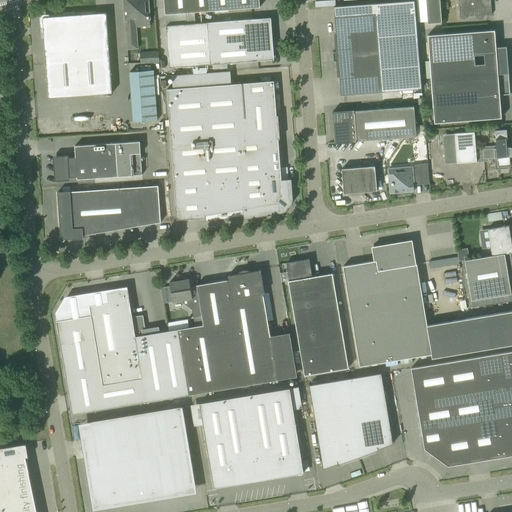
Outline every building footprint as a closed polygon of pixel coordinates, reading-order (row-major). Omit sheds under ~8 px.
[(137,27),(150,26),(147,0),(123,0),(127,50),(138,49),(137,27)] [(259,0),(163,0),(165,14),(186,13),(194,12),(260,7),(259,0)] [(335,51),(332,51),(333,61),(336,61),(337,77),(339,76),(341,95),(351,94),(382,92),(381,82),(385,82),(390,72),(420,70),(414,0),(413,0),(334,6),(336,35),(334,35),(335,51)] [(425,0),(428,23),(432,23),(442,22),(439,0),(461,0),(462,10),(459,10),(460,19),(467,18),(467,16),(475,16),(476,16),(476,17),(476,18),(477,18),(477,19),(478,19),(479,19),(480,19),(481,19),(482,19),(482,18),(483,18),(483,17),(483,16),(484,16),(484,15),(492,14),(490,0),(425,0)] [(194,12),(186,13),(187,25),(195,24),(194,12)] [(42,17),(48,98),(112,93),(106,13),(42,17)] [(258,59),(273,58),(271,37),(256,38),(255,19),(195,24),(187,25),(166,26),(169,67),(258,61),(258,59)] [(501,118),(501,116),(499,95),(510,94),(508,72),(506,47),(495,48),(494,32),(495,32),(494,30),(427,35),(431,78),(434,123),(501,118)] [(152,52),(142,52),(142,67),(153,67),(152,52)] [(129,72),(133,122),(157,120),(153,70),(129,72)] [(166,89),(176,220),(205,218),(205,215),(217,213),(218,220),(227,218),(226,212),(242,209),(244,219),(281,213),(283,212),(285,211),(292,203),(292,201),(292,198),(291,179),(281,180),(278,139),(280,139),(278,115),(276,115),(274,81),(166,89)] [(333,112),(333,113),(334,113),(336,143),(357,141),(416,136),(414,106),(333,112)] [(483,149),(483,159),(497,158),(497,167),(510,166),(510,157),(511,157),(511,147),(506,148),(506,139),(507,139),(506,129),(495,130),(496,147),(493,147),(493,148),(483,149)] [(454,133),(457,163),(476,162),(474,132),(454,133)] [(142,175),(140,141),(74,146),(75,157),(68,158),(68,156),(53,157),(54,181),(69,180),(69,177),(76,177),(77,179),(142,175)] [(399,168),(388,169),(389,174),(390,193),(414,191),(413,185),(413,181),(422,180),(420,164),(411,165),(411,167),(399,168)] [(375,166),(342,169),(344,193),(377,191),(375,166)] [(57,192),(60,235),(65,239),(83,238),(83,235),(160,222),(158,185),(57,192)] [(491,213),(487,214),(488,221),(495,220),(494,213),(491,213)] [(492,256),(464,260),(472,307),(511,300),(511,282),(511,280),(509,253),(511,252),(511,245),(510,245),(509,241),(511,241),(509,226),(505,226),(505,225),(503,226),(503,227),(487,229),(492,256)] [(414,264),(411,248),(411,246),(410,246),(410,245),(409,244),(408,244),(407,243),(406,243),(404,243),(403,243),(402,244),(401,245),(400,245),(400,247),(399,248),(399,250),(393,249),(392,245),(379,247),(374,247),(374,244),(373,244),(376,261),(343,266),(360,366),(431,354),(431,358),(511,344),(511,310),(427,325),(417,264),(414,264)] [(457,255),(432,262),(434,268),(459,261),(457,255)] [(310,277),(309,271),(311,271),(309,259),(286,263),(289,281),(288,281),(304,375),(348,368),(332,273),(310,277)] [(277,379),(263,293),(264,293),(260,270),(249,272),(248,271),(249,270),(248,270),(247,270),(246,270),(244,270),(243,270),(242,270),(241,271),(240,271),(239,272),(239,273),(239,274),(228,276),(228,279),(196,285),(198,296),(203,325),(195,326),(189,327),(177,329),(188,395),(277,379)] [(192,309),(195,326),(203,325),(198,296),(192,297),(189,279),(185,280),(185,278),(180,278),(176,279),(173,280),(173,281),(176,280),(177,281),(169,282),(172,302),(180,301),(192,309)] [(87,317),(57,322),(60,344),(72,414),(188,395),(177,329),(169,331),(135,336),(129,299),(127,289),(119,291),(107,293),(108,303),(89,306),(85,306),(87,317)] [(187,319),(167,322),(169,331),(177,329),(189,327),(187,319)] [(511,351),(411,368),(424,449),(448,466),(511,455),(511,351)] [(348,398),(312,404),(323,469),(337,463),(338,465),(379,451),(378,449),(393,443),(381,373),(345,379),(348,398)] [(216,487),(215,486),(301,471),(301,473),(304,473),(290,390),(200,405),(213,488),(216,487)] [(83,438),(94,508),(145,499),(144,495),(193,487),(180,406),(90,421),(93,436),(83,438)] [(25,443),(0,447),(0,511),(36,511),(37,511),(35,511),(34,511),(25,457),(27,457),(25,443)]
